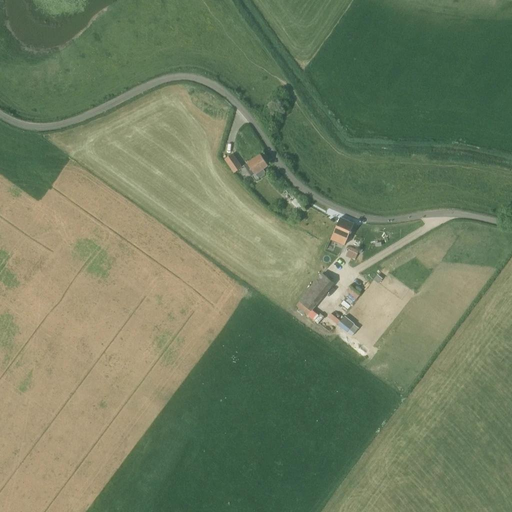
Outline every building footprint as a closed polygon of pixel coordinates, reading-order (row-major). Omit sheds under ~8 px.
[(233,154),(225,159),(234,172),(242,167),(233,154)] [(268,165),(261,155),(249,163),(245,165),(252,176),(255,173),(256,174),(258,173),(260,177),(268,172),(265,168),(268,165)] [(286,187),(282,192),(292,202),(291,202),(300,211),(304,206),(295,198),(296,197),(286,187)] [(344,245),(354,224),(341,218),(331,239),(344,245)] [(351,247),(346,256),(355,260),(359,251),(351,247)] [(322,273),(299,301),(312,311),(335,283),(323,273),(322,273)] [(358,328),(354,324),(350,329),(347,332),(352,336),(358,328)]
